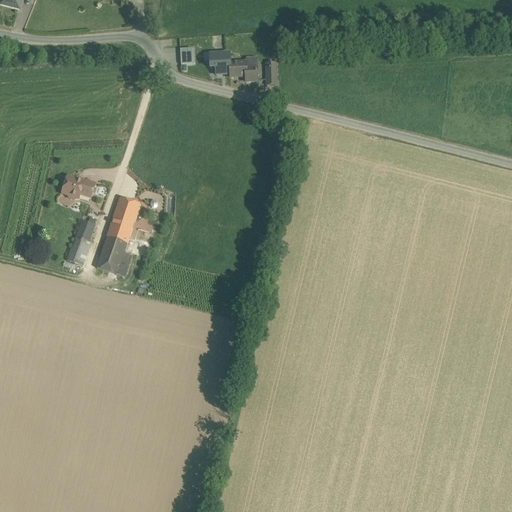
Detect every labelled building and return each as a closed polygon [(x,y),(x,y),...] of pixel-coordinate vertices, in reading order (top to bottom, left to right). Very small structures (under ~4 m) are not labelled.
[(21,0),(3,0),(2,5),(19,9),(21,0)] [(246,65),(230,66),(231,79),(246,78),(246,84),(258,83),(257,76),(257,68),(247,69),(246,65)] [(276,65),(267,65),(267,87),(276,87),(276,65)] [(84,183),(68,178),(66,186),(63,187),(62,191),(63,193),(63,195),(68,197),(70,199),(75,201),(77,200),(79,200),(81,195),(85,197),(89,184),(84,183)] [(96,187),(89,184),(85,197),(91,199),(96,187)] [(140,206),(121,199),(115,217),(126,221),(124,228),(132,231),(140,206)] [(115,217),(97,269),(117,276),(118,272),(126,275),(133,256),(124,254),(132,231),(124,228),(126,221),(115,217)] [(95,226),(82,222),(75,240),(89,245),(95,226)] [(89,245),(75,240),(67,262),(83,267),(92,246),(89,245)]
